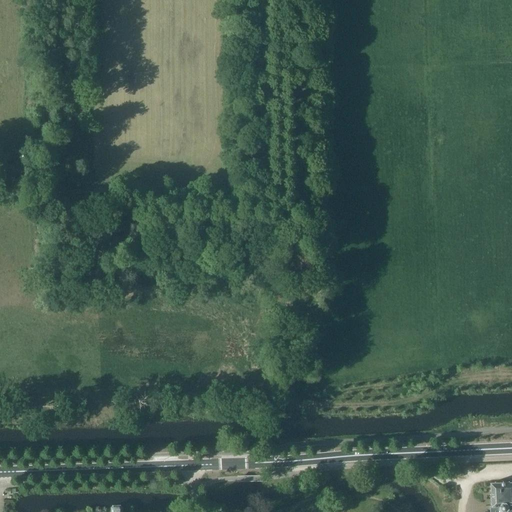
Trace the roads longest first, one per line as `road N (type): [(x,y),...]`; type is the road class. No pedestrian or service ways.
road 1 (tertiary): [(511,448),(0,474)]
road 2 (track): [(291,192),(68,197),(0,165)]
road 3 (track): [(291,192),(302,410)]
road 4 (track): [(291,192),(282,0)]
